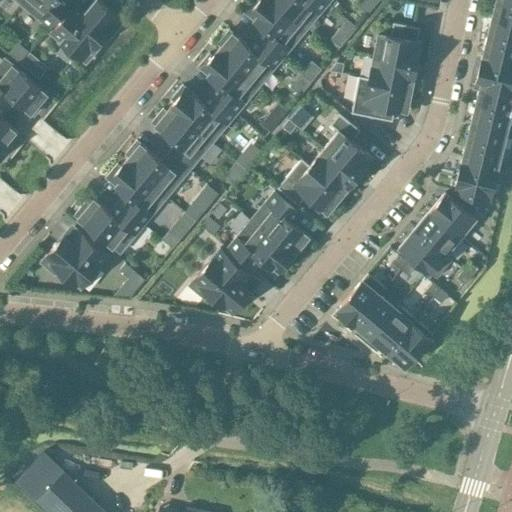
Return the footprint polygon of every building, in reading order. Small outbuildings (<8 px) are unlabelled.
[(59,0),(23,0),(21,3),(49,26),(67,6),(59,0)] [(69,9),(50,32),(85,61),(101,42),(99,40),(119,15),(100,0),(94,0),(79,18),(69,9)] [(269,30),(261,40),(282,57),(305,29),(269,0),(251,0),(244,10),(269,30)] [(269,0),(305,29),(328,2),(325,0),(269,0)] [(511,3),(499,0),(495,0),(491,16),(511,21),(511,3)] [(511,21),(491,16),(487,33),(511,39),(511,21)] [(373,54),(416,63),(421,39),(417,39),(419,26),(393,21),(390,33),(377,31),(373,54)] [(259,84),(282,57),(261,40),(253,49),(229,28),(218,41),(221,44),(216,49),(259,84)] [(511,39),(487,33),(483,50),(511,57),(511,39)] [(259,84),(216,49),(212,54),(209,52),(198,65),(222,86),(215,95),(236,112),(259,84)] [(478,67),(511,75),(511,57),(483,50),(478,67)] [(411,86),(416,63),(373,54),(368,76),(358,74),(358,75),(411,86)] [(4,56),(0,61),(0,101),(1,102),(9,93),(34,113),(45,100),(42,98),(47,92),(4,56)] [(344,61),(336,60),(328,69),(343,71),(344,61)] [(474,85),(511,93),(511,75),(478,67),(474,85)] [(411,86),(358,75),(351,111),(392,119),(394,107),(407,109),(411,86)] [(236,112),(215,95),(207,104),(182,83),(171,97),(174,99),(170,104),(213,140),(236,112)] [(511,112),(511,106),(511,93),(474,85),(479,87),(475,103),(511,112)] [(0,147),(4,143),(7,145),(18,132),(0,116),(0,103),(1,102),(0,101),(0,147)] [(471,120),(506,129),(511,112),(475,103),(471,120)] [(213,140),(170,104),(166,110),(163,107),(152,120),(176,141),(169,150),(190,167),(213,140)] [(359,129),(339,111),(329,123),(337,129),(323,147),(357,175),(372,156),(351,139),(359,129)] [(296,124),(288,117),(282,125),(289,132),(296,124)] [(466,137),(502,146),(506,129),(471,120),(466,137)] [(498,163),(502,146),(466,137),(462,154),(498,163)] [(166,195),(190,167),(169,150),(161,159),(136,139),(125,152),(128,154),(124,160),(166,195)] [(357,175),(323,147),(309,163),(301,157),(300,157),(342,192),(357,175)] [(498,163),(462,154),(458,171),(494,180),(498,163)] [(306,193),(327,211),(342,192),(300,157),(277,186),(298,203),(306,193)] [(166,195),(124,160),(120,165),(117,162),(106,176),(130,196),(123,205),(143,223),(166,195)] [(489,198),(494,180),(458,171),(454,189),(489,198)] [(274,189),(251,217),(293,252),(298,247),(301,250),(312,237),(287,216),(295,206),(274,189)] [(444,191),(429,210),(462,237),(463,236),(459,233),(474,216),(444,191)] [(143,223),(123,205),(115,215),(93,197),(88,202),(85,200),(74,213),(120,251),(143,223)] [(193,199),(184,210),(195,219),(204,209),(193,199)] [(184,210),(175,220),(186,230),(195,219),(184,210)] [(462,237),(429,210),(415,227),(451,258),(452,257),(448,254),(462,237)] [(251,217),(227,245),(248,263),(256,253),(278,271),(293,252),(251,217)] [(451,258),(415,227),(399,245),(436,276),(451,258)] [(80,287),(108,254),(77,229),(69,239),(63,234),(41,260),(54,272),(58,268),(80,287)] [(232,312),(250,290),(244,285),(253,275),(219,246),(189,283),(204,296),(207,292),(232,312)] [(400,267),(407,259),(399,253),(392,261),(400,267)] [(414,266),(407,259),(400,267),(408,274),(414,266)] [(470,260),(463,268),(471,274),(478,266),(470,260)] [(465,282),(471,274),(463,268),(457,275),(465,282)] [(354,322),(385,286),(367,271),(337,308),(354,322)] [(433,295),(440,287),(432,280),(426,288),(433,295)] [(371,336),(395,307),(379,294),(386,286),(385,286),(354,322),(371,336)] [(448,293),(440,287),(433,295),(441,301),(448,293)] [(387,350),(415,317),(414,316),(411,320),(395,307),(371,336),(387,350)] [(387,350),(405,364),(432,331),(415,317),(387,350)] [(111,357),(114,354),(103,347),(93,362),(104,369),(111,357)] [(16,479),(23,486),(50,511),(109,511),(51,456),(44,450),(16,479)]
